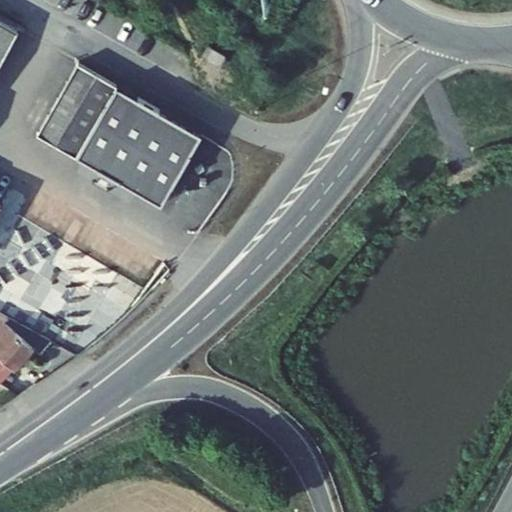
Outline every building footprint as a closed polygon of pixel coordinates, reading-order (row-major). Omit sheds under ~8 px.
[(0,86),(26,42),(0,27),(0,86)] [(228,82),(235,71),(217,61),(211,72),(228,82)] [(209,144),(87,70),(45,141),(108,179),(105,183),(118,191),(121,186),(167,214),(209,144)] [(16,219),(0,251),(0,283),(20,293),(17,299),(80,330),(86,317),(82,315),(88,304),(103,312),(110,299),(115,301),(128,275),(16,219)] [(51,337),(0,308),(0,357),(8,365),(32,347),(40,352),(51,337)]
